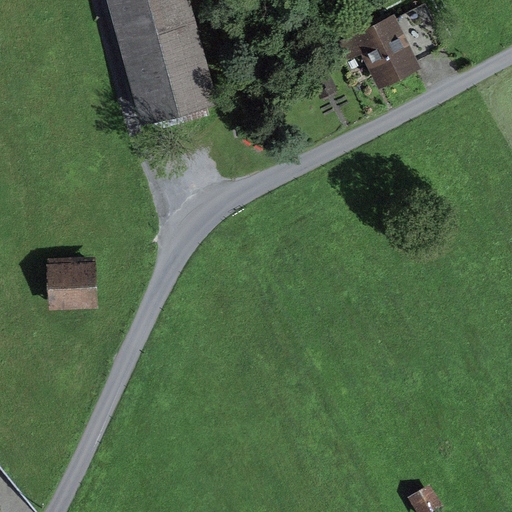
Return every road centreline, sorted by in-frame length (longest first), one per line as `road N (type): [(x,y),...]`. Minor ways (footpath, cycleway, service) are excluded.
road 1 (tertiary): [(511,50),(237,195),(182,238)]
road 2 (tertiary): [(182,238),(90,462),(58,511)]
road 3 (unclassified): [(96,0),(145,183),(182,238)]
